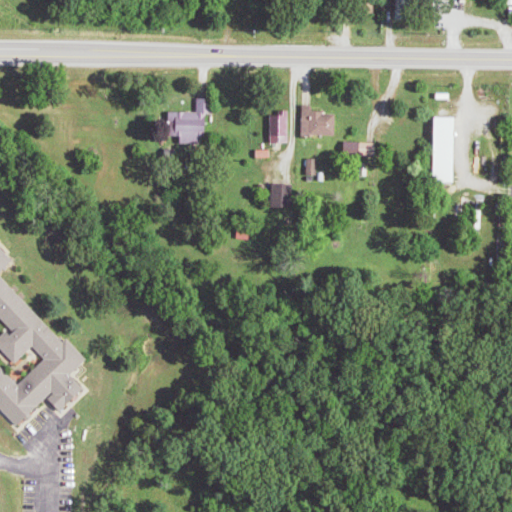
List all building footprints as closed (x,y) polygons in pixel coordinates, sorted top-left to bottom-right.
[(172,111),(171,137),(182,137),(181,144),(205,145),(205,133),(211,133),(212,99),(200,99),(199,112),(172,111)] [(341,137),(341,113),(318,113),(318,106),(307,106),(306,136),(341,137)] [(293,111),(284,111),(284,116),(275,116),(276,144),(294,143),(293,111)] [(463,118),(442,118),(443,184),(463,184),(463,118)] [(382,143),(350,143),(349,156),(381,157),(382,143)] [(322,160),(311,159),(310,176),(321,176),(322,160)] [(277,186),(278,209),(298,208),(297,185),(277,186)] [(0,405),(21,428),(53,399),(65,412),(90,389),(76,374),(92,360),(72,338),(68,342),(5,274),(19,261),(5,245),(0,249),(0,405)]
